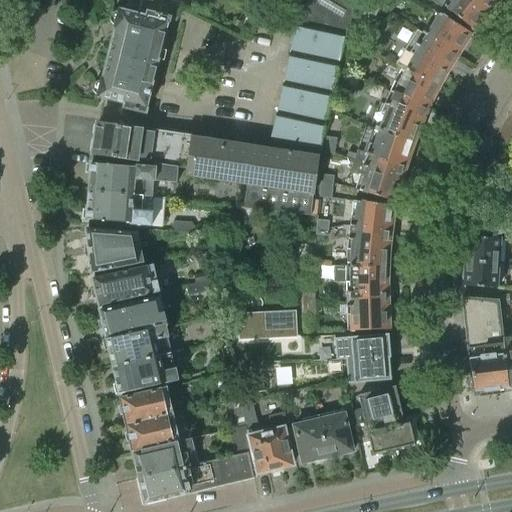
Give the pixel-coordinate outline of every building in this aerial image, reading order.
[(110,54),(156,66),(163,38),(167,21),(168,21),(169,19),(176,22),(180,8),(162,0),(140,0),(139,8),(127,5),(125,13),(118,11),(112,14),(110,21),(114,26),(116,27),(110,54)] [(284,0),(290,3),(297,7),(345,36),(345,35),(357,0),(284,0)] [(369,0),(367,6),(378,12),(383,0),(369,0)] [(482,19),(488,11),(474,0),(450,0),(445,6),(444,8),(446,9),(446,10),(451,14),(451,13),(473,30),(475,28),(478,28),(482,22),(482,19)] [(474,0),(488,11),(497,0),(474,0)] [(372,24),(378,12),(367,6),(361,19),(372,24)] [(338,67),(345,36),(297,7),(296,13),(287,56),(338,67)] [(445,75),(453,60),(462,46),(465,46),(469,39),(469,36),(471,34),(447,19),(447,18),(442,15),(442,16),(439,14),(431,27),(427,25),(422,34),(417,31),(414,36),(396,64),(402,67),(406,69),(406,70),(440,89),(446,77),(445,75)] [(156,66),(110,54),(103,81),(101,81),(94,84),(93,91),(97,96),(126,103),(125,108),(143,112),(144,113),(155,68),(156,66)] [(338,67),(287,56),(281,86),(331,96),(338,67)] [(434,98),(440,89),(406,70),(406,69),(402,67),(394,82),(380,114),(384,115),(379,130),(415,145),(419,133),(418,130),(424,116),(431,99),(434,98)] [(350,95),(352,88),(354,80),(342,77),(338,91),(350,95)] [(325,126),(331,96),(281,86),(275,116),(325,126)] [(275,116),(268,150),(318,158),(325,126),(275,116)] [(319,158),(318,158),(268,150),(209,141),(159,133),(140,130),(140,129),(98,122),(93,156),(128,161),(135,162),(178,168),(186,169),(185,176),(246,185),(243,209),(311,216),(313,196),(314,196),(319,158)] [(411,155),(415,145),(379,130),(373,145),(369,144),(366,154),(356,151),(353,162),(366,166),(401,178),(407,158),(408,156),(411,155)] [(323,147),(335,148),(337,139),(325,137),(323,147)] [(178,168),(135,162),(135,168),(91,164),(90,174),(91,174),(89,192),(133,195),(152,197),(153,182),(177,184),(178,168)] [(398,188),(401,178),(366,166),(353,162),(350,172),(359,175),(354,190),(359,192),(362,193),(367,195),(368,194),(394,202),(395,199),(398,198),(400,190),(398,188)] [(321,175),(320,190),(330,192),(330,200),(331,200),(334,176),(321,175)] [(319,197),(330,200),(330,192),(320,190),(319,197)] [(150,227),(152,197),(133,195),(89,192),(88,210),(87,210),(86,220),(129,224),(129,226),(137,226),(137,227),(141,227),(150,227)] [(350,217),(349,227),(390,231),(391,221),(394,219),(395,211),(393,209),(393,205),(357,201),(355,217),(351,216),(350,217)] [(316,220),(316,229),(327,230),(328,229),(329,221),(316,220)] [(195,228),(191,222),(173,221),(172,232),(201,234),(202,228),(195,228)] [(389,242),(390,231),(349,227),(347,240),(346,250),(351,251),(350,265),(350,267),(388,270),(389,256),(387,254),(387,253),(389,242)] [(87,229),(89,251),(140,246),(137,233),(87,229)] [(465,262),(499,264),(500,239),(467,236),(466,239),(464,241),(463,250),(465,253),(465,262)] [(140,246),(89,251),(92,273),(137,265),(144,264),(140,246)] [(463,286),(497,289),(499,264),(465,262),(464,270),(461,272),(461,281),(463,284),(463,286)] [(153,265),(92,279),(99,306),(159,292),(153,265)] [(388,270),(350,267),(350,283),(345,283),(346,306),(387,306),(386,291),(386,283),(386,282),(388,280),(388,270)] [(214,290),(212,281),(186,286),(188,296),(214,290)] [(106,338),(167,325),(164,313),(160,296),(100,310),(106,338)] [(474,392),(506,388),(501,339),(503,339),(499,301),(462,298),(467,348),(468,359),(474,392)] [(387,315),(387,306),(346,306),(346,316),(349,316),(349,327),(350,331),(388,330),(388,327),(390,325),(389,317),(387,315)] [(277,333),(297,332),(296,315),(277,316),(277,333)] [(316,333),(316,322),(303,322),(304,333),(316,333)] [(114,366),(171,353),(168,338),(169,338),(166,326),(167,326),(167,325),(106,338),(106,340),(107,340),(109,350),(110,349),(114,366)] [(391,335),(346,336),(347,359),(392,358),(391,335)] [(506,388),(511,387),(511,337),(503,339),(501,339),(506,388)] [(171,353),(114,366),(118,384),(117,384),(119,394),(165,384),(178,381),(176,371),(176,369),(175,370),(171,354),(171,353)] [(347,359),(347,383),(391,381),(390,359),(392,359),(392,358),(347,359)] [(358,395),(358,396),(372,455),(415,444),(409,423),(404,424),(395,386),(380,390),(358,395)] [(126,424),(173,414),(167,387),(120,398),(126,424)] [(284,413),(257,419),(252,400),(240,402),(241,408),(246,425),(252,450),(252,452),(257,474),(269,471),(272,475),(279,473),(281,468),(292,466),(283,428),(287,428),(285,417),(284,413)] [(341,404),(344,414),(344,415),(350,413),(347,403),(341,404)] [(241,408),(229,410),(234,428),(243,426),(246,425),(241,408)] [(179,440),(173,414),(126,424),(132,451),(179,440)] [(352,451),(344,415),(344,414),(319,420),(328,457),(329,457),(331,460),(340,458),(341,454),(352,451)] [(285,417),(287,428),(291,426),(294,426),(293,421),(291,416),(285,417)] [(326,458),(328,457),(319,420),(303,424),(294,426),(291,426),(300,464),(313,461),(316,463),(325,461),(326,458)] [(246,425),(243,426),(234,428),(232,428),(233,429),(228,430),(233,451),(228,453),(229,456),(252,450),(246,425)] [(139,476),(198,463),(191,439),(179,442),(179,440),(132,451),(133,452),(132,452),(134,461),(135,461),(139,476)] [(198,464),(198,463),(139,476),(143,496),(145,505),(189,495),(254,479),(248,453),(252,452),(252,450),(229,456),(229,457),(198,464)]
